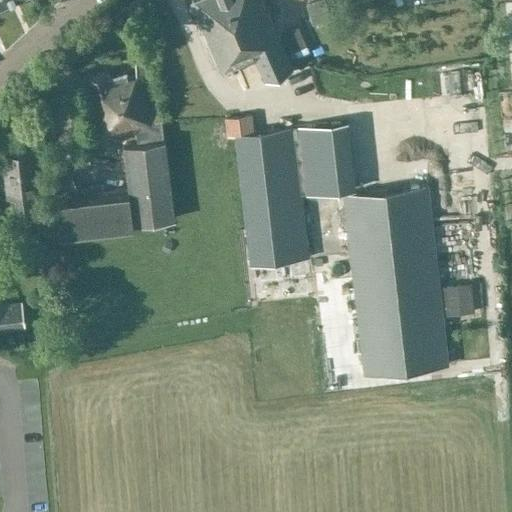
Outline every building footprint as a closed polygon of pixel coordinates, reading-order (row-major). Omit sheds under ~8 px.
[(263,0),(192,0),(221,68),(238,61),(240,65),(256,58),(265,80),(292,68),(263,0)] [(316,0),(306,3),(312,24),(330,19),(324,0),(316,0)] [(91,145),(136,133),(162,126),(161,121),(163,120),(152,78),(153,78),(149,48),(133,50),(136,76),(127,78),(126,72),(110,77),(108,69),(83,76),(94,134),(89,135),(91,145)] [(227,135),(235,134),(250,263),(309,257),(294,126),(253,131),(251,114),(225,117),(227,135)] [(355,188),(347,121),(297,127),(305,194),(355,188)] [(165,140),(163,140),(123,145),(129,193),(76,199),(69,175),(52,176),(59,235),(134,226),(133,223),(174,218),(165,140)] [(39,206),(33,149),(2,153),(7,197),(15,196),(16,208),(39,206)] [(97,165),(97,155),(80,154),(80,164),(97,165)] [(447,363),(427,185),(342,194),(362,372),(447,363)] [(21,300),(0,303),(0,327),(24,325),(21,300)]
